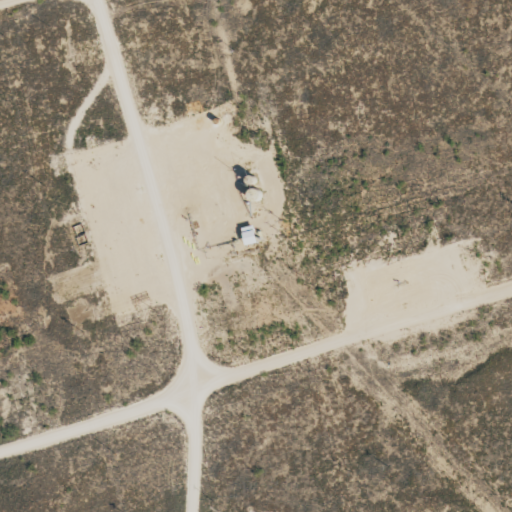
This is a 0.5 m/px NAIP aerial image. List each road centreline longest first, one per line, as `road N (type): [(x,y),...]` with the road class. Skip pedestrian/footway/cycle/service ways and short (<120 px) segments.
road 1 (track): [(196,511),(202,385),(95,0)]
road 2 (track): [(511,294),(202,385)]
road 3 (track): [(0,443),(202,385)]
